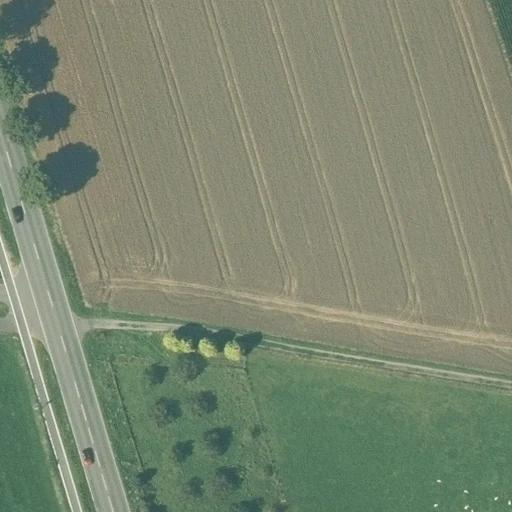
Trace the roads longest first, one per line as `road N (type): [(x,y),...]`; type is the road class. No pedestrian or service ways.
road 1 (track): [(59,327),(160,327),(511,387)]
road 2 (secondary): [(113,511),(0,127)]
